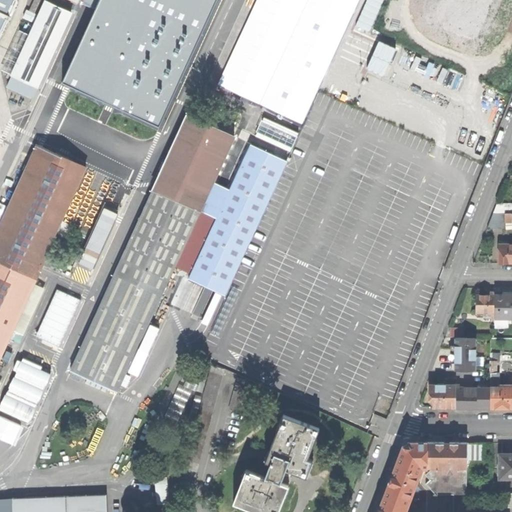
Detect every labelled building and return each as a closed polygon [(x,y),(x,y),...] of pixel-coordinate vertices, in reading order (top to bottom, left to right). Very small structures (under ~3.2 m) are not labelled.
[(0,0),(0,24),(11,0),(0,0)] [(34,0),(30,10),(35,13),(40,0),(34,0)] [(49,0),(46,0),(45,1),(68,12),(69,9),(49,0)] [(91,7),(62,72),(155,115),(208,0),(76,0),(76,1),(86,5),(91,7)] [(366,0),(356,24),(370,30),(383,0),(366,0)] [(36,86),(37,86),(71,13),(68,12),(45,1),(12,74),(21,79),(36,86)] [(388,77),(399,47),(349,28),(337,58),(388,77)] [(33,94),(36,86),(21,79),(18,86),(33,94)] [(154,189),(200,210),(214,182),(234,136),(187,115),(154,189)] [(230,190),(214,182),(200,210),(217,219),(188,279),(225,296),(225,295),(229,286),(287,161),(281,158),(251,144),(230,190)] [(0,229),(0,291),(24,302),(40,266),(54,235),(59,224),(82,175),(86,167),(38,146),(0,229)] [(99,195),(116,202),(131,167),(114,159),(99,195)] [(163,292),(200,210),(154,189),(116,271),(163,292)] [(511,203),(497,203),(493,213),(505,213),(511,213),(511,203)] [(77,263),(90,269),(116,214),(103,208),(77,263)] [(493,213),(488,228),(505,228),(505,222),(505,213),(493,213)] [(59,224),(54,235),(64,240),(69,229),(59,224)] [(511,263),(511,244),(498,244),(498,263),(507,263),(511,263)] [(118,391),(163,292),(116,271),(71,370),(118,391)] [(241,291),(229,286),(208,333),(219,338),(241,291)] [(57,288),(37,332),(61,342),(80,298),(57,288)] [(0,354),(24,302),(0,291),(0,354)] [(485,317),(494,317),(494,294),(494,292),(489,292),(489,295),(484,295),(477,295),(476,313),(485,313),(485,317)] [(511,317),(511,294),(507,294),(494,294),(494,317),(494,318),(511,317)] [(179,308),(203,314),(206,300),(199,299),(199,300),(182,296),(179,308)] [(450,327),(450,337),(455,337),(464,338),(464,327),(450,327)] [(475,338),(464,338),(455,337),(455,345),(450,345),(450,362),(455,362),(455,370),(475,370),(475,338)] [(20,359),(0,402),(0,409),(27,421),(50,372),(20,359)] [(210,365),(178,486),(191,490),(223,368),(210,365)] [(490,375),(490,386),(498,386),(498,385),(505,385),(505,372),(497,372),(497,375),(490,375)] [(237,377),(229,409),(241,413),(250,381),(237,377)] [(433,400),(433,407),(442,407),(455,408),(456,384),(429,384),(429,400),(433,400)] [(481,387),(459,387),(459,384),(456,384),(455,408),(472,408),(480,408),(481,387)] [(490,387),(490,408),(501,408),(511,407),(511,385),(505,385),(498,385),(498,386),(490,386),(490,387)] [(481,387),(480,408),(490,408),(490,387),(481,387)] [(245,469),(233,502),(258,511),(277,511),(288,485),(280,482),(285,469),(306,476),(312,459),(307,458),(319,428),(283,414),(265,461),(269,463),(264,476),(245,469)] [(21,426),(0,416),(0,438),(13,444),(21,426)] [(403,511),(421,467),(422,466),(427,466),(427,442),(408,442),(404,445),(400,456),(395,468),(377,511),(403,511)] [(444,443),(427,442),(427,466),(427,467),(431,467),(467,467),(467,459),(467,442),(450,442),(450,444),(447,444),(444,444),(444,443)] [(476,459),(476,442),(467,442),(467,459),(476,459)] [(476,442),(476,459),(484,459),(484,442),(476,442)] [(511,455),(501,455),(501,477),(511,477),(511,455)] [(466,511),(467,467),(431,467),(431,470),(425,475),(430,480),(426,484),(435,493),(433,496),(436,499),(439,497),(437,494),(454,495),(453,511),(466,511)] [(168,501),(165,476),(156,477),(158,502),(168,501)] [(107,511),(107,496),(13,499),(13,511),(107,511)] [(0,499),(0,511),(12,511),(13,499),(0,499)]
